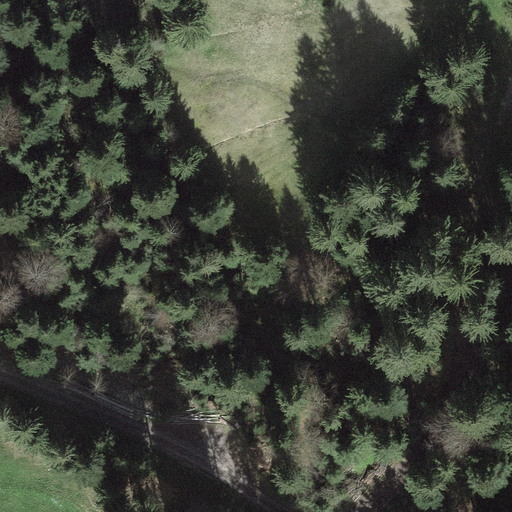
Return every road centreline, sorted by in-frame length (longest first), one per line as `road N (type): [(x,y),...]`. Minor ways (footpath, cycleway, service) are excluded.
road 1 (track): [(0,373),(80,406),(277,511)]
road 2 (track): [(362,511),(440,422),(511,275)]
